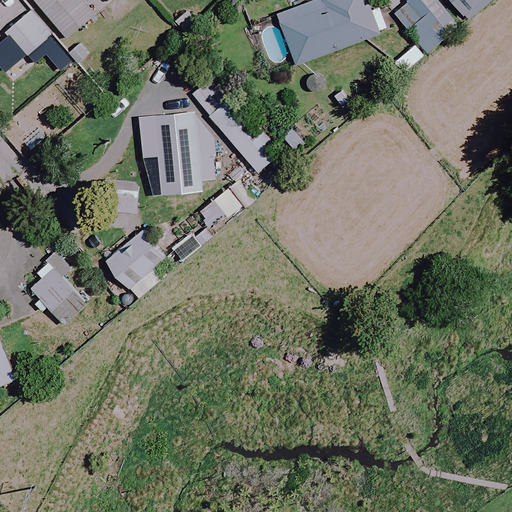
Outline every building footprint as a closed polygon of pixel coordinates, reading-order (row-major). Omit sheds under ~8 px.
[(54,31),(59,27),(69,39),(96,16),(83,0),(36,0),(39,3),(34,8),(54,31)] [(373,11),(368,0),(321,0),(280,16),(299,65),(390,30),(381,7),(373,11)] [(461,26),(439,0),(412,0),(396,13),(428,53),(461,26)] [(493,0),(452,0),(470,20),(493,0)] [(54,34),(32,11),(9,33),(30,56),(54,34)] [(219,77),(195,97),(260,175),(283,156),(219,77)] [(204,182),(222,180),(217,132),(196,112),(143,117),(151,197),(205,191),(204,182)] [(309,144),(296,125),(283,135),(296,154),(309,144)] [(235,207),(242,202),(247,209),(257,201),(241,178),(234,184),(223,191),(235,207)] [(157,244),(144,230),(109,264),(143,299),(171,271),(150,250),(157,244)] [(207,245),(195,230),(174,247),(185,262),(207,245)] [(90,304),(52,261),(39,272),(45,279),(34,289),(67,325),(90,304)] [(0,387),(19,380),(0,329),(0,387)]
